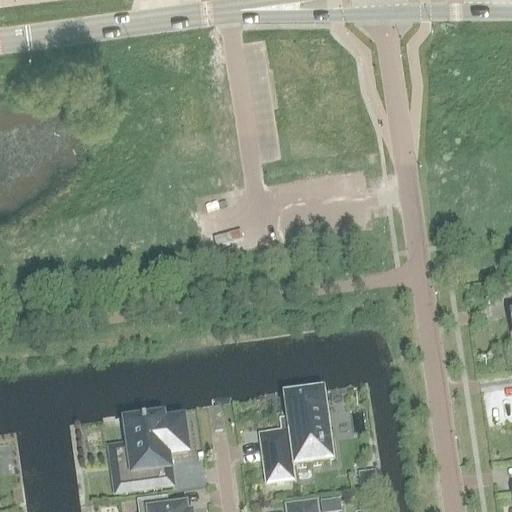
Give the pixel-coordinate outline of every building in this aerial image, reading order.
[(322,397),(286,402),(291,437),(285,438),(285,437),(262,440),(268,486),(292,482),(290,470),(295,469),(295,470),(323,466),(322,456),(324,455),(323,449),(321,449),(320,440),(328,439),(322,397)] [(162,422),(126,427),(129,450),(120,451),(123,477),(114,479),(117,496),(171,488),(167,460),(187,457),(183,424),(163,427),(162,422)] [(373,487),(371,475),(359,476),(361,488),(373,487)] [(137,511),(185,511),(185,510),(172,511),(163,511),(162,500),(137,504),(137,511)] [(321,511),(340,511),(339,502),(320,504),(321,511)]
